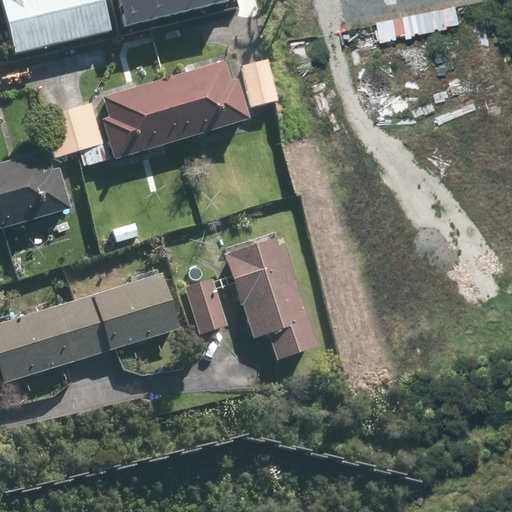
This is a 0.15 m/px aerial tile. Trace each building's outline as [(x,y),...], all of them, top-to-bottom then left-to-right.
[(0,0),(0,11),(12,57),(105,32),(96,0),(0,0)] [(274,101),(262,57),(238,63),(250,107),(274,101)] [(112,161),(244,122),(231,79),(224,82),(218,62),(100,97),(106,116),(99,118),(112,161)] [(100,143),(88,105),(42,118),(54,156),(100,143)] [(0,230),(68,212),(57,171),(50,173),(44,152),(0,163),(0,230)] [(312,349),(276,238),(220,256),(237,306),(240,305),(252,340),(263,336),(272,363),(312,349)] [(0,378),(2,384),(177,330),(160,274),(0,321),(0,378)] [(225,326),(210,280),(182,289),(197,335),(225,326)]
